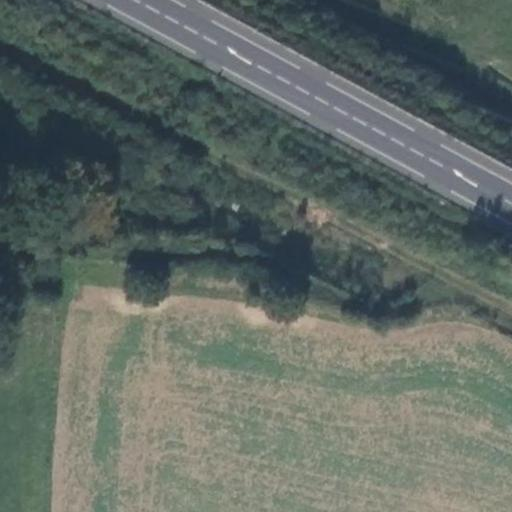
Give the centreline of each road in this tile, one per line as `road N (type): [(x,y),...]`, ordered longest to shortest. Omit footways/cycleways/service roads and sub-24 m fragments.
road 1 (primary): [(141,0),(511,202)]
road 2 (track): [(511,100),(345,0)]
